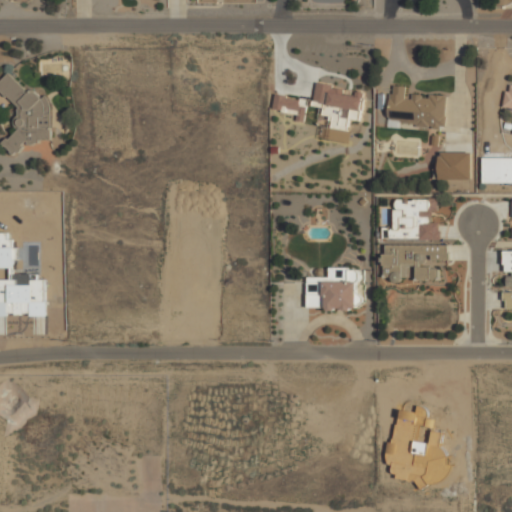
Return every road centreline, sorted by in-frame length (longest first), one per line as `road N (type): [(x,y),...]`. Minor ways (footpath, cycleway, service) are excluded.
road 1 (residential): [(0,358),(511,353)]
road 2 (residential): [(511,26),(0,27)]
road 3 (residential): [(480,354),(479,226)]
